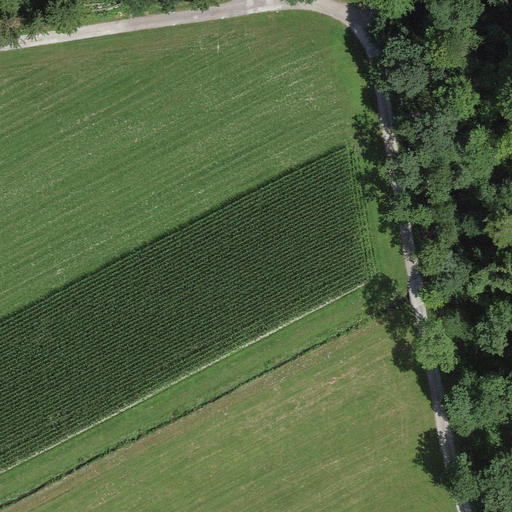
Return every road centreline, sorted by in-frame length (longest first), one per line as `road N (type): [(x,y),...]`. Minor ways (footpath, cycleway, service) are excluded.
road 1 (track): [(466,511),(369,36)]
road 2 (track): [(369,36),(351,17),(317,5),(265,4),(0,47)]
